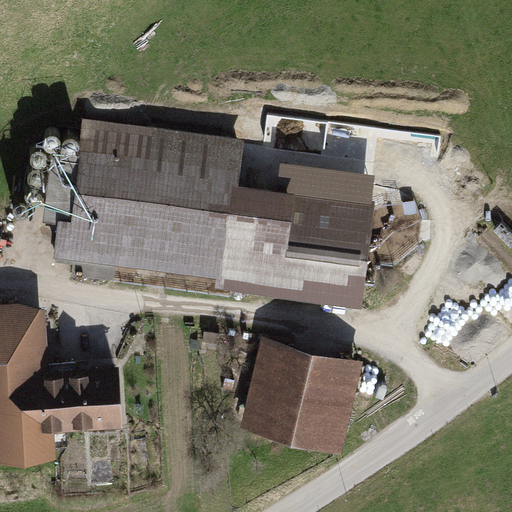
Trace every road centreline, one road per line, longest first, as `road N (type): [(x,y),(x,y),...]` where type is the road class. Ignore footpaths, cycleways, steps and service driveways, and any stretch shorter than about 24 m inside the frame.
road 1 (track): [(0,281),(325,328),(392,350),(453,399)]
road 2 (residential): [(511,355),(288,511)]
